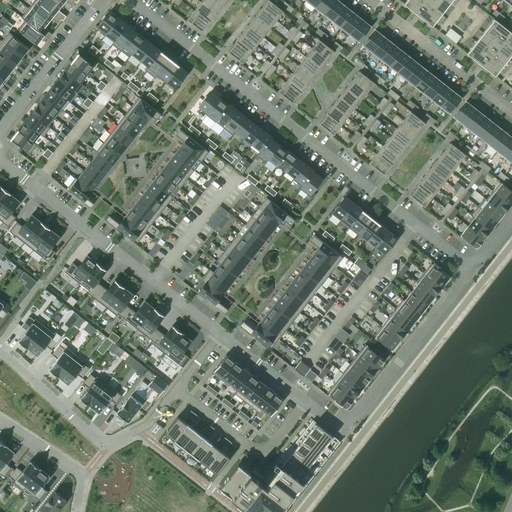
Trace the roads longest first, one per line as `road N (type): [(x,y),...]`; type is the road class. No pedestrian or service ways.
road 1 (residential): [(128,0),(465,264)]
road 2 (residential): [(0,161),(219,333)]
road 3 (residential): [(303,399),(334,425),(356,415),(464,280),(465,264)]
road 4 (residential): [(368,0),(511,112)]
road 5 (residential): [(174,390),(255,450),(303,399)]
road 6 (residential): [(0,130),(101,0)]
road 7 (residential): [(109,444),(0,353)]
